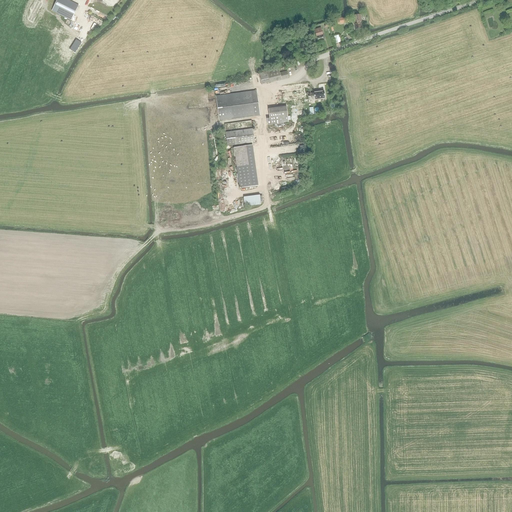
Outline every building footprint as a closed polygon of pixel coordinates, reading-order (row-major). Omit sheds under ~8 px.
[(71,20),(78,5),(67,0),(57,0),(52,11),(71,20)] [(355,29),(361,28),(359,21),(361,21),(360,15),(353,16),(355,29)] [(317,42),(325,40),(323,34),(323,33),(322,32),(320,28),(314,30),(316,34),(315,34),(316,36),(316,37),(317,42)] [(76,40),(70,50),(75,53),(81,43),(76,40)] [(259,73),(262,84),(269,83),(282,80),(281,79),(288,78),(287,73),(280,74),(278,68),(267,71),(259,73)] [(309,101),(325,99),(324,91),(310,93),(309,87),(308,82),(282,86),(283,91),(281,91),(283,105),(309,102),(309,101)] [(219,121),(260,115),(257,91),(215,96),(219,121)] [(270,125),(288,122),(286,106),(268,109),(270,125)] [(253,129),(225,133),(227,146),(255,142),(253,129)] [(250,145),(234,147),(239,188),(256,186),(250,145)]
